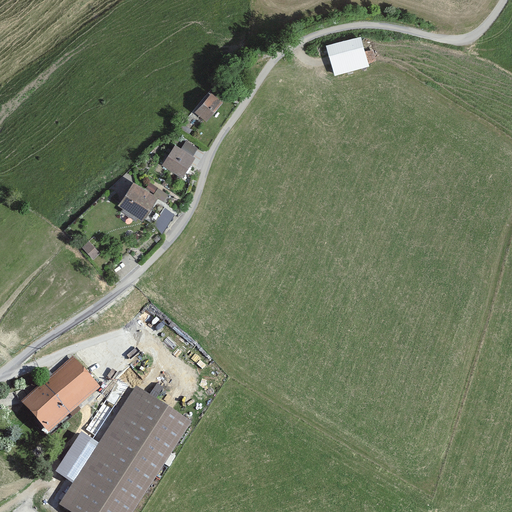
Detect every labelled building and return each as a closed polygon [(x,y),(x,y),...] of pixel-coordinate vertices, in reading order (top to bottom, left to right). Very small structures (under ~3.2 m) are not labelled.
[(362,37),(327,46),(335,76),(370,66),(362,37)] [(368,43),(371,56),(377,55),(374,42),(368,43)] [(225,102),(214,93),(198,112),(208,121),(225,102)] [(198,158),(178,144),(165,164),(185,177),(198,158)] [(149,188),(137,181),(123,204),(148,219),(161,198),(166,201),(170,194),(152,183),(149,188)] [(156,220),(166,224),(175,206),(165,201),(156,220)] [(92,231),(84,235),(92,250),(100,246),(92,231)] [(102,390),(73,357),(23,401),(52,434),(102,390)] [(136,511),(191,423),(134,388),(60,507),(69,511),(136,511)]
